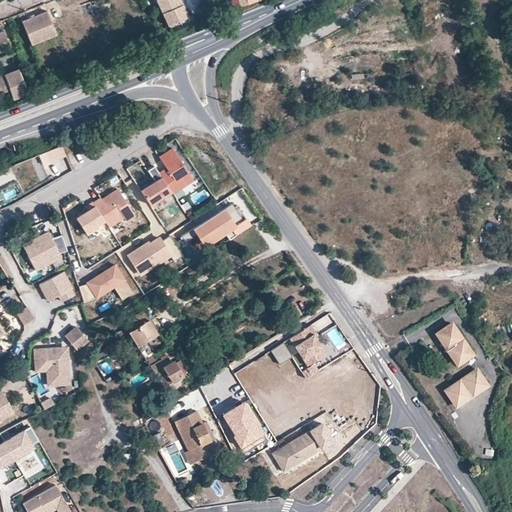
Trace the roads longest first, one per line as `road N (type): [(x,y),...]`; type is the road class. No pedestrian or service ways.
road 1 (tertiary): [(409,404),(232,148)]
road 2 (primary): [(234,28),(14,115)]
road 3 (residential): [(0,219),(201,109)]
road 4 (residential): [(232,148),(244,67),(367,0)]
road 5 (tertiary): [(14,115),(152,89),(201,109)]
road 6 (unknown): [(511,230),(418,248),(326,281)]
road 7 (unknown): [(295,236),(172,317)]
road 8 (unknown): [(359,327),(240,411)]
road 9 (residential): [(409,404),(315,511)]
